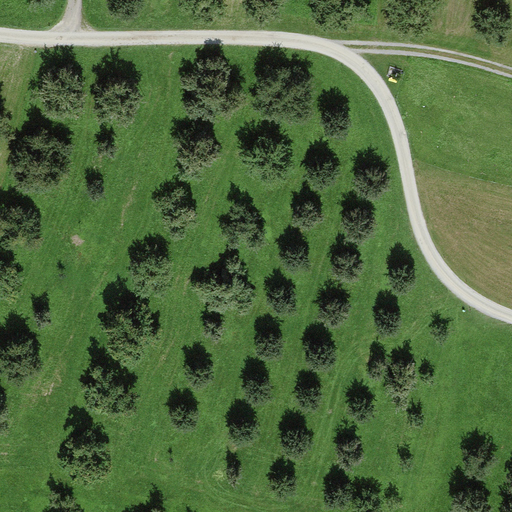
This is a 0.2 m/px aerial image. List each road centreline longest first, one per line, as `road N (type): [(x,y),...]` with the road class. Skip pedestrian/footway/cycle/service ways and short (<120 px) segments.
road 1 (track): [(511,318),(445,274),(415,211),(403,141),(378,82),(343,51),(297,40),(0,34)]
road 2 (track): [(511,74),(445,51),(343,51)]
